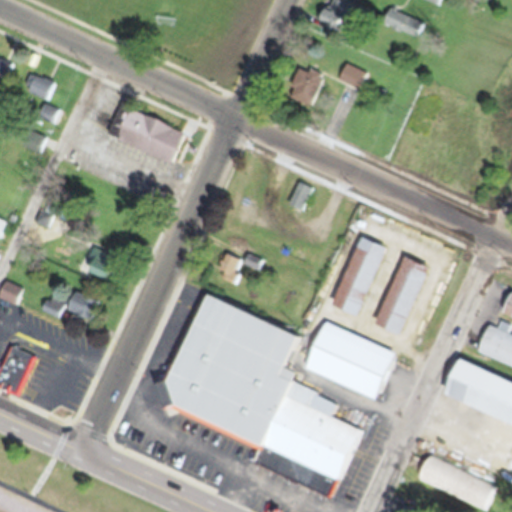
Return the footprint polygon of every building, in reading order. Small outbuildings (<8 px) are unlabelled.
[(438,0),(423,0),(421,5),(435,10),(438,0)] [(315,27),(333,39),(342,25),(324,14),(315,27)] [(0,82),(2,84),(9,72),(0,66),(0,82)] [(336,89),(361,98),(368,79),(344,70),(336,89)] [(323,85),(298,73),(284,103),(309,115),(323,85)] [(44,107),(51,90),(32,82),(25,99),(44,107)] [(52,133),(59,119),(43,111),(36,124),(52,133)] [(169,171),(183,138),(117,111),(104,144),(169,171)] [(81,126),(92,134),(100,122),(89,115),(81,126)] [(45,146),(27,137),(19,152),(37,162),(45,146)] [(312,196),(298,189),(287,213),(301,220),(312,196)] [(356,324),(383,254),(357,244),(330,314),(356,324)] [(115,265),(95,252),(82,275),(102,287),(115,265)] [(373,332),(398,342),(426,274),(400,264),(373,332)] [(62,290),(40,312),(66,338),(88,316),(62,290)] [(499,321),(511,325),(511,299),(508,298),(499,321)] [(155,414),(283,466),(276,483),(332,505),(360,438),(330,426),(337,409),(282,387),(300,344),(200,303),(155,414)] [(377,408),(396,360),(321,330),(302,377),(377,408)] [(475,360),(511,373),(511,341),(486,332),(475,360)] [(0,398),(18,406),(35,365),(7,354),(0,371),(0,398)] [(440,403),(511,433),(511,392),(455,368),(440,403)] [(415,487),(472,511),(488,511),(496,493),(426,463),(415,487)]
